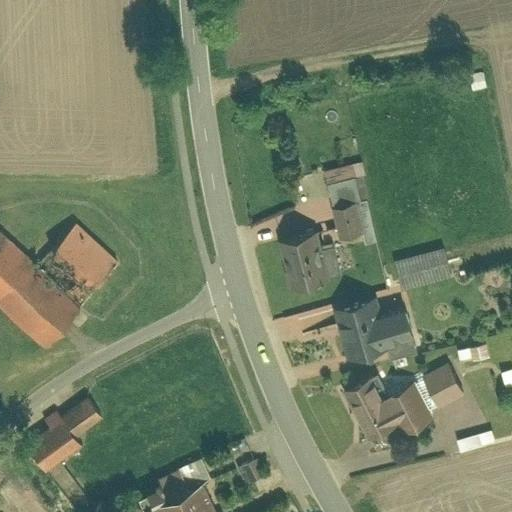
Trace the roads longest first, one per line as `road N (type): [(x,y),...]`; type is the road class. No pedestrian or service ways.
road 1 (secondary): [(196,0),(213,170),(240,290)]
road 2 (residential): [(0,436),(74,361),(240,290)]
road 3 (track): [(463,17),(202,94)]
road 4 (secondary): [(240,290),(282,408),(339,511)]
